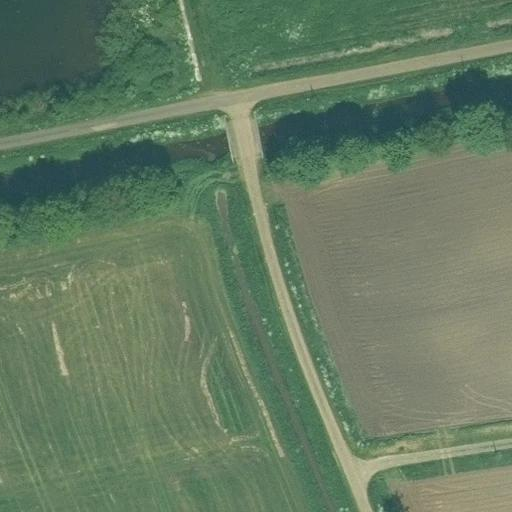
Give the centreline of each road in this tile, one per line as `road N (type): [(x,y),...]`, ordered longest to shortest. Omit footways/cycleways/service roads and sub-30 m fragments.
road 1 (unclassified): [(511,41),(0,141)]
road 2 (unclassified): [(376,511),(245,157),(236,109)]
